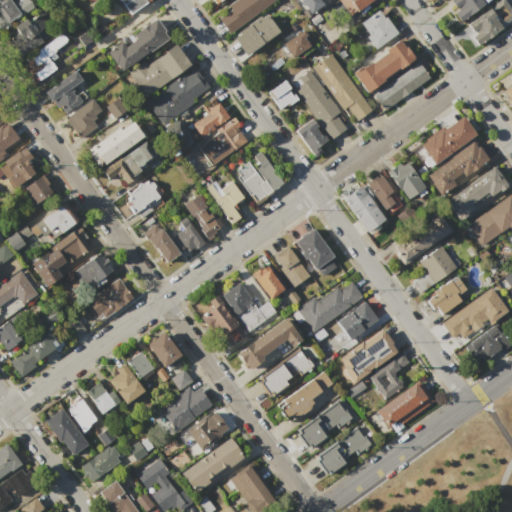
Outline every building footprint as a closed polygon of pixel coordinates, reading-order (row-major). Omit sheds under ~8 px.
[(0,0),(9,0),(11,3),(15,0),(27,0),(33,7),(24,14),(19,13),(0,26),(0,0)] [(141,0),(145,4),(130,15),(119,0),(141,0)] [(274,0),(228,33),(215,14),(234,0),(274,0)] [(300,0),(308,13),(321,4),(318,0),(300,0)] [(367,0),(338,21),(328,7),(337,0),(367,0)] [(482,0),(485,3),(459,22),(453,14),(458,10),(456,7),(455,8),(449,0),(482,0)] [(305,12),(311,7),(315,12),(308,17),(305,12)] [(476,45),(470,37),(475,34),(473,31),(472,33),(466,25),(488,8),(494,16),(493,17),(501,27),(476,45)] [(375,49),(366,37),(369,35),(368,33),(367,34),(359,24),(378,10),(383,18),(385,17),(397,33),(375,49)] [(244,56),(232,39),(239,34),(237,31),(263,12),(278,32),(244,56)] [(317,13),(321,19),(312,25),(308,20),(317,13)] [(18,58),(6,42),(18,33),(13,27),(25,18),(27,22),(38,15),(52,34),(18,58)] [(106,52),(121,42),(125,47),(136,39),(133,34),(155,18),(168,37),(120,72),(106,52)] [(310,46),(292,58),(291,56),(289,57),(283,49),(285,48),(282,44),(302,29),(307,35),(304,37),(310,46)] [(82,45),(76,37),(83,31),(89,40),(82,45)] [(414,57),(366,92),(352,72),(373,57),(371,54),(380,47),(382,50),(398,39),(399,40),(404,37),(409,44),(406,46),(414,57)] [(128,72),(143,61),(146,66),(164,53),(163,52),(174,44),(188,63),(144,95),(128,72)] [(55,68),(34,83),(28,76),(33,73),(24,60),(40,48),(55,68)] [(342,49),(346,55),(341,58),(337,53),(342,49)] [(330,53),(371,110),(356,121),(346,107),(342,110),(311,67),(330,53)] [(372,95),(417,62),(428,78),(384,110),(372,95)] [(145,101),(184,74),(186,77),(195,70),(207,88),(193,98),(195,101),(162,125),(145,101)] [(307,70),(338,113),(336,115),(345,128),(330,139),(291,84),(299,78),(298,77),(307,70)] [(45,91),(74,71),(81,80),(71,87),(74,91),(73,92),(75,95),(76,94),(82,102),(65,114),(59,105),(57,107),(45,91)] [(284,80),(289,88),(287,90),(291,96),(293,94),(297,100),(289,105),(287,103),(280,109),(267,92),(284,80)] [(511,108),(511,82),(500,90),(511,108)] [(198,137),(190,125),(206,114),(201,106),(212,97),(217,103),(218,103),(227,115),(198,137)] [(105,107),(117,98),(125,109),(113,118),(105,107)] [(64,117),(89,99),(98,111),(94,113),(96,116),(91,120),(96,126),(79,138),(64,117)] [(461,116),(474,135),(429,168),(427,166),(426,166),(422,161),(424,160),(423,159),(427,156),(419,145),(432,135),(433,136),(461,116)] [(233,117),(240,127),(238,129),(245,139),(210,165),(195,144),(233,117)] [(165,127),(177,118),(189,134),(176,143),(165,127)] [(296,131),(312,119),(318,127),(316,128),(322,136),(324,135),(327,139),(319,144),(322,148),(313,155),(296,131)] [(143,135),(104,164),(101,160),(100,165),(93,164),(93,160),(86,151),(118,127),(120,130),(132,121),(143,135)] [(0,158),(0,125),(1,127),(6,123),(17,139),(2,149),(5,153),(1,155),(2,157),(0,158)] [(426,174),(471,141),(476,148),(478,147),(487,158),(463,175),(460,172),(450,179),(454,184),(439,195),(430,182),(431,181),(426,174)] [(102,170),(120,157),(121,158),(144,142),(153,154),(137,166),(140,170),(133,175),(134,177),(126,183),(120,176),(118,177),(116,173),(108,179),(102,170)] [(14,185),(8,177),(12,174),(2,161),(23,146),(31,158),(28,160),(32,165),(30,167),(34,173),(15,187),(14,185)] [(235,170),(247,162),(253,170),(259,165),(252,156),(259,151),(281,181),(253,201),(236,178),(239,175),(235,170)] [(407,198),(400,190),(399,191),(385,172),(398,163),(401,166),(406,162),(424,186),(407,198)] [(423,166),(426,170),(421,174),(417,170),(423,166)] [(493,166),(506,183),(489,196),(485,192),(470,203),(473,207),(465,213),(466,215),(458,220),(444,200),(493,166)] [(23,187),(41,174),(48,184),(47,185),(51,191),(35,203),(23,187)] [(361,185),(376,174),(378,176),(380,175),(392,192),(391,193),(400,205),(386,214),(374,197),(371,199),(361,185)] [(229,223),(204,188),(214,180),(220,189),(230,181),(242,198),(230,206),(238,217),(229,223)] [(133,214),(125,203),(128,201),(126,198),(129,196),(128,194),(138,187),(138,186),(138,184),(139,183),(141,184),(142,184),(147,181),(148,183),(149,182),(152,182),(154,186),(153,189),(159,197),(154,200),(153,198),(147,203),(152,209),(140,217),(136,211),(133,214)] [(342,199),(360,186),(383,218),(366,231),(342,199)] [(467,224),(510,193),(511,195),(511,225),(507,229),(505,227),(479,246),(466,228),(468,227),(467,224)] [(184,207),(183,205),(197,195),(198,196),(212,216),(213,214),(221,224),(213,230),(215,232),(207,237),(203,232),(204,232),(193,216),(192,217),(184,206),(184,207)] [(5,238),(15,231),(15,232),(25,225),(28,229),(41,220),(41,221),(65,203),(68,208),(67,208),(77,221),(54,237),(49,231),(42,236),(40,232),(35,236),(32,232),(21,240),(24,243),(14,250),(5,238)] [(403,265),(392,249),(402,241),(404,243),(431,224),(429,222),(438,215),(450,231),(403,265)] [(185,216),(204,242),(194,249),(192,248),(185,253),(172,236),(183,228),(177,221),(185,216)] [(29,264),(46,251),(48,254),(55,249),(52,246),(78,227),(85,238),(83,240),(90,248),(81,254),(80,253),(67,263),(65,261),(55,268),(60,275),(46,286),(29,264)] [(145,240),(160,228),(177,252),(176,253),(165,261),(155,247),(152,249),(145,240)] [(294,242),(312,228),(332,256),(329,258),(335,266),(322,276),(316,268),(314,269),(306,258),(304,259),(300,253),(302,252),(294,242)] [(0,262),(0,245),(3,243),(12,255),(1,264),(0,262)] [(453,267),(420,292),(412,282),(426,272),(417,261),(438,246),(453,267)] [(305,276),(291,286),(280,270),(282,268),(273,256),(285,247),(305,276)] [(98,253),(103,260),(106,258),(110,263),(107,265),(111,271),(103,277),(105,280),(98,286),(95,282),(86,289),(73,271),(98,253)] [(249,274),(259,267),(260,269),(266,264),(283,288),(268,299),(249,274)] [(511,295),(508,290),(510,288),(502,277),(511,270),(511,295)] [(35,294),(22,305),(15,296),(13,298),(11,296),(0,303),(0,284),(18,271),(35,294)] [(426,301),(435,294),(433,291),(454,275),(464,288),(457,293),(461,299),(440,314),(435,308),(432,310),(426,301)] [(96,315),(87,303),(96,296),(94,295),(117,278),(131,298),(104,317),(100,312),(96,315)] [(295,309),(312,296),(316,301),(336,286),(339,290),(350,282),(360,296),(312,331),(303,319),(297,323),(291,314),(296,310),(295,309)] [(247,332),(221,296),(238,283),(250,299),(249,299),(251,302),(249,304),(250,306),(253,304),(256,308),(267,301),(274,312),(247,332)] [(288,287),(297,299),(291,303),(288,298),(283,291),(288,287)] [(440,323),(489,287),(497,298),(499,297),(502,301),(500,303),(503,307),(469,332),(472,336),(457,346),(440,323)] [(200,314),(212,306),(208,301),(217,295),(238,324),(237,325),(244,335),(230,346),(222,335),(217,338),(200,314)] [(363,302),(376,320),(348,340),(335,322),(363,302)] [(0,326),(18,313),(32,331),(5,351),(0,344),(0,326)] [(46,320),(56,313),(59,318),(49,325),(46,320)] [(67,325),(77,319),(84,329),(75,335),(67,325)] [(249,369),(245,363),(244,364),(236,353),(283,319),(298,340),(290,346),(284,339),(261,355),(261,360),(249,369)] [(494,323),(507,342),(486,357),(472,339),(494,323)] [(321,329),(324,333),(316,339),(313,335),(321,329)] [(338,358),(362,341),(363,343),(381,329),(396,350),(353,382),(342,367),(343,366),(338,358)] [(19,376),(8,361),(26,348),(25,348),(32,343),(31,341),(47,330),(58,344),(33,362),(35,365),(19,376)] [(146,344),(162,332),(180,355),(163,368),(146,344)] [(313,366),(300,375),(297,372),(285,381),(288,384),(272,395),(270,393),(267,395),(258,383),(262,380),(260,377),(298,350),(306,360),(308,359),(313,366)] [(125,361),(138,351),(151,368),(137,378),(125,361)] [(368,377),(401,353),(407,362),(391,373),(396,380),(399,380),(401,382),(400,385),(383,398),(368,377)] [(122,364),(142,391),(125,403),(108,381),(118,374),(114,369),(122,364)] [(161,368),(168,378),(162,382),(154,372),(161,368)] [(169,378),(181,369),(190,381),(177,390),(169,378)] [(289,426),(275,405),(322,371),(331,382),(309,398),(313,404),(308,407),(309,408),(302,413),(301,412),(291,419),(294,423),(289,426)] [(417,380),(431,400),(400,423),(396,418),(386,426),(375,411),(417,380)] [(360,381),(364,387),(350,398),(345,392),(360,381)] [(84,392),(98,382),(106,394),(111,391),(118,401),(99,415),(92,406),(94,405),(84,392)] [(157,407),(188,385),(193,391),(198,387),(210,405),(174,431),(157,407)] [(82,432),(67,410),(74,405),(72,402),(78,398),(93,419),(88,423),(89,425),(86,427),(87,428),(82,432)] [(350,420),(337,429),(334,424),(323,432),(326,435),(308,447),(296,430),(336,401),(350,420)] [(44,420),(60,408),(87,444),(72,455),(61,440),(59,441),(44,420)] [(185,429),(205,414),(207,416),(214,411),(226,428),(219,433),(220,436),(200,450),(185,429)] [(110,429),(123,420),(129,428),(116,437),(110,429)] [(96,436),(107,427),(115,438),(103,446),(96,436)] [(328,472),(316,456),(355,428),(367,444),(354,453),(351,449),(340,457),(343,461),(328,472)] [(229,439),(242,457),(228,467),(225,464),(205,478),(208,481),(193,492),(181,474),(229,439)] [(127,449),(137,441),(146,453),(136,461),(127,449)] [(0,447),(5,444),(19,464),(10,471),(9,470),(0,476),(0,447)] [(91,483),(79,466),(107,446),(109,448),(111,446),(118,455),(115,457),(119,462),(91,483)] [(134,475),(157,458),(167,473),(164,476),(177,494),(182,490),(190,501),(179,509),(176,505),(165,511),(161,511),(149,496),(159,488),(154,482),(145,489),(134,475)] [(250,462),(260,476),(257,478),(267,493),(248,507),(228,479),(233,476),(232,474),(250,462)] [(0,482),(19,469),(31,486),(16,497),(9,488),(3,492),(10,501),(0,507),(0,482)] [(112,511),(97,492),(114,480),(124,494),(127,492),(133,500),(130,503),(136,511),(121,511),(119,511),(112,511)] [(143,511),(134,499),(143,492),(152,505),(143,511)] [(204,511),(196,500),(203,495),(213,509),(208,511),(204,511)] [(20,511),(18,509),(34,497),(42,508),(36,511),(20,511)]
